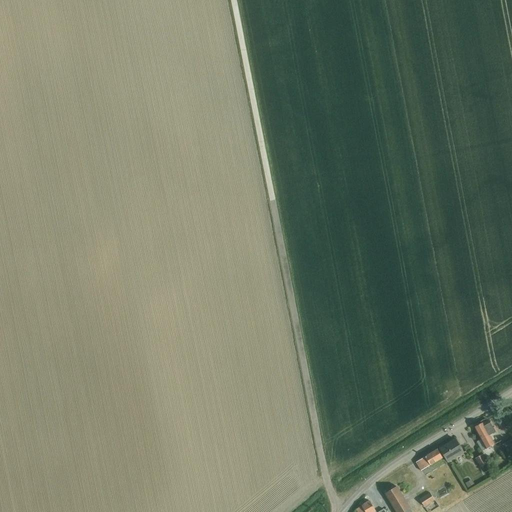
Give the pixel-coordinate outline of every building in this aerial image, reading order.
[(488,420),(481,424),(474,428),(480,439),(477,441),(483,451),(486,449),(493,445),(487,435),(494,432),(488,420)] [(446,463),(462,453),(454,440),(438,449),(446,463)] [(508,458),(511,456),(511,440),(501,446),(508,458)] [(436,450),(419,461),(415,463),(420,471),(424,469),(441,458),(436,450)] [(482,455),(483,455),(482,454),(474,458),(479,468),(486,464),(482,455)] [(465,483),(468,488),(474,484),(472,480),(465,483)] [(438,489),(443,497),(451,493),(447,485),(438,489)] [(393,511),(410,511),(396,487),(383,495),(393,511)] [(429,493),(419,500),(424,507),(434,501),(429,493)] [(356,510),(357,511),(385,511),(384,509),(379,511),(375,511),(375,510),(370,501),(356,510)]
